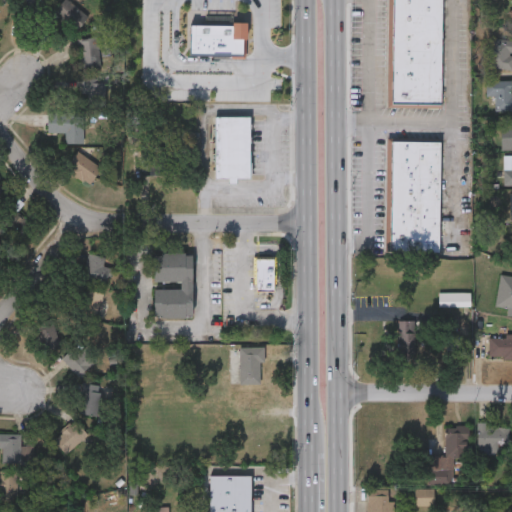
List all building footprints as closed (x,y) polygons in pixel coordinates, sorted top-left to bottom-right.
[(21,0),(21,10),(49,10),(49,0),(21,0)] [(76,29),(54,10),(62,0),(70,0),(88,16),(76,29)] [(206,0),(207,27),(265,27),(264,0),(206,0)] [(387,108),(387,0),(441,0),(441,108),(387,108)] [(192,53),(233,53),(233,56),(246,56),(247,36),(248,36),(249,19),(234,19),(234,23),(192,22),(192,53)] [(511,67),(482,65),(484,35),(511,36),(511,67)] [(101,62),(81,63),(80,37),(100,36),(101,62)] [(273,81),(273,39),(208,39),(208,81),(273,81)] [(145,63),(145,102),(167,102),(167,63),(145,63)] [(84,77),(106,77),(106,106),(84,106),(84,77)] [(511,108),(493,108),(493,94),(484,94),(484,78),(511,78),(511,108)] [(130,138),(141,138),(141,113),(130,113),(130,138)] [(217,114),(251,114),(251,176),(238,176),(238,182),(230,182),(230,176),(216,176),(217,114)] [(511,146),(500,146),(500,116),(511,116),(511,146)] [(48,118),(87,118),(87,143),(65,143),(65,132),(48,132),(48,118)] [(439,253),(390,252),(390,250),(385,250),(386,138),(440,139),(439,253)] [(101,167),(89,184),(65,169),(77,151),(101,167)] [(502,152),(511,152),(511,183),(502,183),(502,152)] [(104,265),(111,267),(107,284),(82,278),(88,252),(106,256),(104,265)] [(191,317),(153,317),(153,289),(179,289),(179,282),(153,281),(153,253),(192,254),(191,317)] [(257,290),(256,283),(254,283),(253,255),(277,255),(277,282),(274,282),(275,290),(257,290)] [(511,306),(495,305),(498,273),(511,274),(511,306)] [(103,293),(96,316),(76,309),(83,286),(103,293)] [(469,304),(442,304),(442,292),(469,292),(469,304)] [(60,345),(43,350),(35,322),(53,317),(60,345)] [(511,335),(511,358),(488,358),(488,335),(511,335)] [(240,348),(261,348),(261,382),(240,382),(240,348)] [(508,420),(509,444),(477,446),(476,422),(508,420)] [(443,424),(468,424),(468,457),(443,457),(443,424)] [(20,463),(0,463),(0,433),(20,433),(20,463)] [(428,480),(428,468),(443,468),(443,473),(438,473),(438,480),(428,480)] [(0,502),(0,471),(19,471),(19,502),(0,502)] [(432,485),(442,485),(442,477),(446,477),(446,472),(432,472),(432,485)] [(249,475),(249,511),(208,511),(208,475),(249,475)] [(414,487),(414,504),(431,504),(431,488),(414,487)] [(393,511),(366,511),(366,488),(386,488),(386,499),(393,499),(393,511)]
